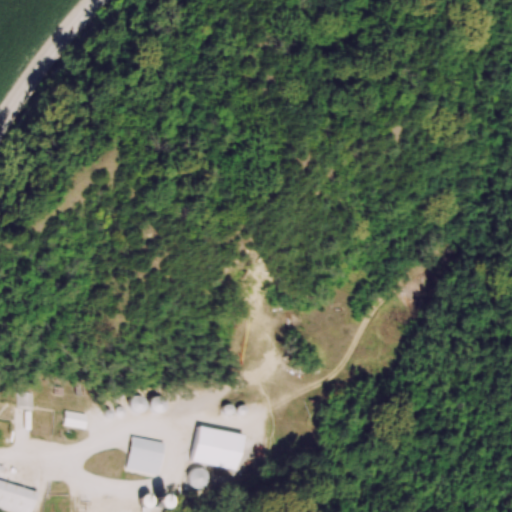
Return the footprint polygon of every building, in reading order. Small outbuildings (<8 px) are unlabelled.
[(33,395),(17,394),(15,410),(31,411),(33,395)] [(82,430),(84,415),(62,413),(60,427),(82,430)] [(237,442),(196,435),(191,464),(232,471),(237,442)] [(157,476),(160,443),(126,439),(122,472),(157,476)] [(208,473),(190,469),(186,486),(204,490),(208,473)] [(0,482),(0,510),(6,511),(29,511),(35,493),(0,482)]
